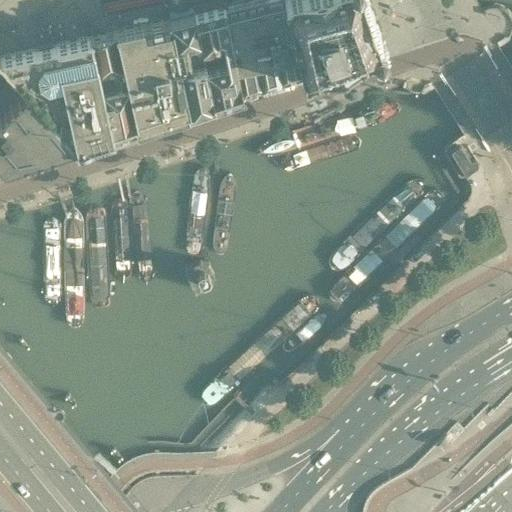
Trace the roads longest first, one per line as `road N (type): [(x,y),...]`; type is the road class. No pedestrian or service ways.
road 1 (residential): [(0,194),(446,50)]
road 2 (primary): [(324,511),(407,427),(511,354)]
road 3 (residential): [(363,423),(335,426),(273,467),(201,490),(191,511)]
road 4 (primary): [(511,306),(439,355),(363,423)]
road 5 (secondary): [(94,511),(0,396)]
road 6 (primary): [(363,423),(279,511)]
